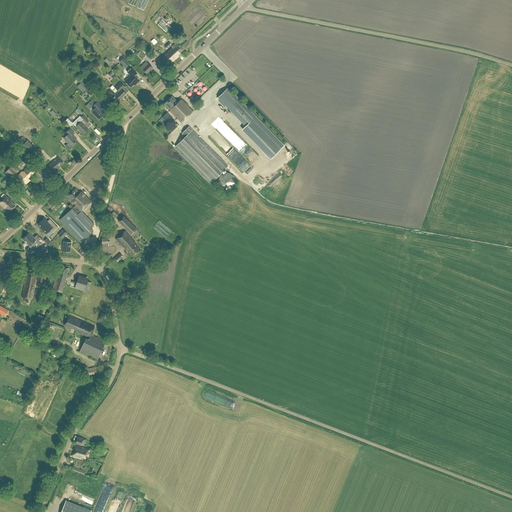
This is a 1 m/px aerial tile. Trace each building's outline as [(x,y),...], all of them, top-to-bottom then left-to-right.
[(185,49),(178,41),(172,46),(173,48),(160,59),(167,66),(170,64),(169,63),(171,61),(172,62),(179,56),(178,55),(185,49)] [(152,68),(146,61),(140,67),(147,73),(152,68)] [(137,73),(132,68),(127,72),(131,75),(125,81),(131,87),(135,82),(136,83),(139,80),(135,75),(137,73)] [(117,90),(114,93),(120,99),(126,93),(122,89),(125,86),(120,82),(115,87),(117,90)] [(218,97),(245,126),(242,129),(271,158),(284,146),(228,88),(218,97)] [(120,99),(114,93),(113,94),(110,90),(101,99),(105,103),(110,98),(115,104),(120,99)] [(178,102),(172,96),(165,103),(170,109),(170,110),(181,122),(193,112),(181,99),(178,102)] [(102,106),(94,97),(88,103),(94,109),(91,111),(99,119),(105,114),(100,108),(102,106)] [(173,118),(167,112),(162,117),(167,123),(173,118)] [(89,121),(84,116),(83,115),(81,117),(83,120),(76,127),(84,134),(89,129),(84,124),(86,122),(86,123),(89,121)] [(224,123),(218,129),(233,143),(235,141),(232,139),(236,135),(224,123)] [(228,166),(189,126),(182,132),(183,135),(184,137),(174,148),(210,184),(228,166)] [(75,133),(70,128),(66,132),(68,134),(64,138),(69,143),(66,146),(70,150),(73,146),(72,146),(78,140),(73,135),(75,133)] [(215,132),(211,136),(226,151),(230,147),(215,132)] [(27,141),(25,139),(20,144),(39,163),(41,161),(34,154),(38,151),(28,140),(27,141)] [(288,149),(285,152),(290,158),(293,156),(288,149)] [(63,163),(58,157),(47,166),(54,174),(58,169),(57,168),(63,163)] [(37,170),(31,163),(18,176),(26,184),(30,179),(28,177),(34,172),(35,173),(40,178),(39,178),(43,183),(50,176),(41,167),(37,170)] [(17,170),(12,166),(6,173),(10,177),(17,170)] [(228,173),(227,173),(226,173),(225,173),(224,173),(224,174),(223,174),(222,175),(221,175),(221,176),(220,176),(220,177),(220,178),(219,178),(219,179),(219,180),(219,181),(219,182),(219,183),(219,184),(220,185),(220,186),(221,187),(222,188),(223,188),(224,189),(225,189),(226,190),(227,190),(228,190),(229,190),(230,189),(231,189),(232,188),(233,188),(233,187),(234,187),(234,186),(235,185),(235,184),(235,183),(236,182),(236,181),(236,180),(235,179),(235,178),(235,177),(234,177),(234,176),(233,175),(232,174),(231,174),(230,173),(229,173),(228,173)] [(259,182),(255,186),(261,190),(264,186),(259,182)] [(80,193),(75,188),(67,196),(71,200),(69,203),(73,208),(72,208),(60,220),(81,243),(93,231),(90,228),(94,224),(82,211),(91,202),(81,191),(80,193)] [(11,200),(6,195),(0,201),(0,204),(6,209),(6,208),(10,211),(15,205),(10,200),(11,200)] [(137,229),(123,215),(118,221),(131,235),(137,229)] [(43,219),(37,224),(45,232),(47,230),(51,234),(58,227),(49,218),(45,222),(43,219)] [(63,230),(58,235),(62,238),(67,233),(63,230)] [(136,243),(125,231),(116,239),(127,251),(129,252),(133,257),(141,250),(135,244),(136,243)] [(36,240),(34,237),(29,233),(23,239),(29,246),(33,251),(43,241),(39,236),(36,240)] [(71,242),(63,241),(62,250),(62,251),(70,252),(70,251),(71,242)] [(123,257),(120,253),(115,258),(118,261),(123,257)] [(15,266),(5,265),(5,273),(15,274),(15,266)] [(69,268),(61,266),(59,274),(57,276),(56,276),(53,289),(62,292),(69,268)] [(38,275),(26,273),(24,284),(22,296),(32,299),(35,287),(38,275)] [(91,282),(78,278),(75,288),(88,292),(91,282)] [(9,311),(0,305),(0,313),(5,316),(9,311)] [(82,322),(68,315),(64,325),(77,331),(76,332),(89,338),(90,334),(94,326),(83,321),(82,322)] [(88,339),(85,338),(79,352),(97,360),(106,341),(90,334),(89,338),(88,339)] [(84,438),(77,436),(75,444),(82,446),(84,438)] [(88,449),(75,445),(72,455),(85,459),(88,449)] [(66,500),(60,511),(90,511),(91,510),(66,500)] [(107,511),(112,511),(114,509),(99,502),(97,506),(107,511)]
